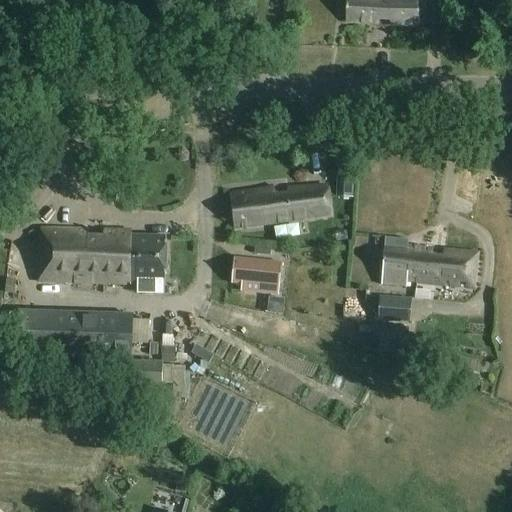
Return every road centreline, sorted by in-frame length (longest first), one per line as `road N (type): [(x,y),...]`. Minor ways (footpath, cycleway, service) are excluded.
road 1 (residential): [(63,91),(511,88)]
road 2 (residential): [(0,230),(35,204),(54,174),(63,91)]
